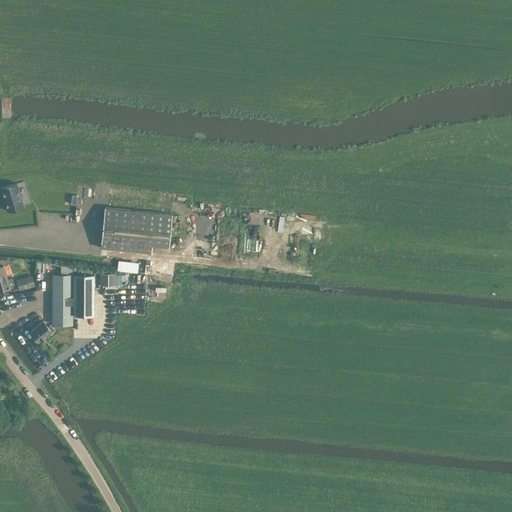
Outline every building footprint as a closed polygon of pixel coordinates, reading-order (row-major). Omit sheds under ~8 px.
[(17,185),(1,190),(8,213),(24,208),(17,185)] [(203,210),(212,210),(211,201),(202,201),(203,210)] [(105,210),(101,250),(152,255),(152,247),(169,248),(169,247),(172,216),(136,213),(105,210)] [(6,271),(0,272),(0,293),(0,294),(12,291),(11,288),(14,287),(12,282),(9,282),(6,271)] [(116,275),(100,275),(100,287),(116,287),(116,275)] [(55,276),(54,326),(74,327),(74,317),(94,318),(94,315),(94,302),(95,277),(75,276),(55,276)] [(18,282),(20,292),(36,288),(33,278),(18,282)] [(52,334),(43,323),(30,334),(38,344),(52,334)]
